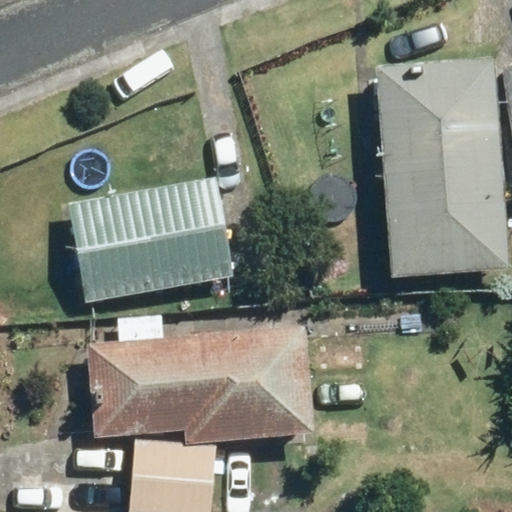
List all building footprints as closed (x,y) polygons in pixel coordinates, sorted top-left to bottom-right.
[(488,66),(371,73),(385,281),(501,274),(488,66)] [(511,70),(500,72),(511,154),(511,70)] [(63,207),(81,306),(227,281),(210,181),(63,207)] [(297,332),(83,349),(90,441),(180,434),(181,449),(305,439),(297,332)] [(130,442),(125,511),(204,511),(209,454),(178,453),(178,445),(130,442)] [(37,483),(34,511),(115,511),(117,492),(37,483)]
